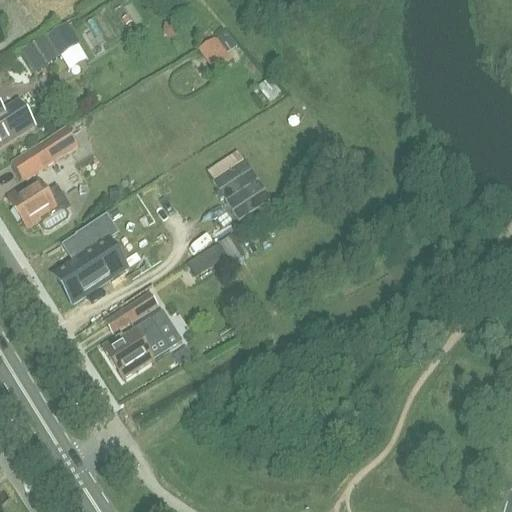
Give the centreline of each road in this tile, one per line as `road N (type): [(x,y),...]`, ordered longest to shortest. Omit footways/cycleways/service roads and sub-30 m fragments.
road 1 (residential): [(121,436),(0,249)]
road 2 (secondary): [(71,468),(0,353)]
